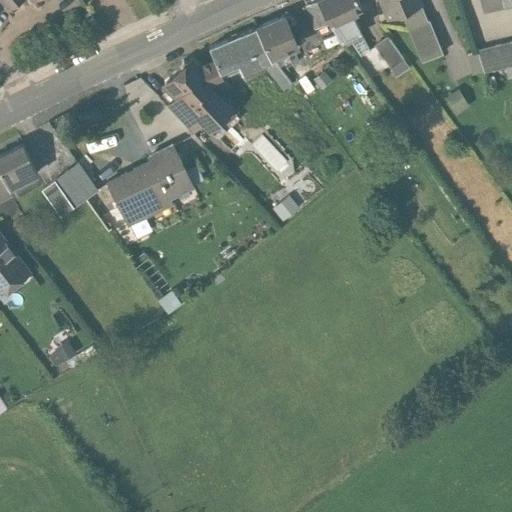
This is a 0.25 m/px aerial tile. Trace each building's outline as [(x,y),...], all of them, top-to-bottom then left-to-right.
[(361,6),(357,0),(317,0),(329,22),(341,39),(359,30),(350,11),(361,6)] [(420,3),(418,0),(380,0),(387,17),(420,3)] [(283,15),(256,27),(270,57),(271,57),(297,45),(283,15)] [(273,60),(271,57),(270,57),(256,27),(209,49),(214,60),(219,71),(237,62),(242,74),(273,60)] [(376,42),(397,73),(411,63),(390,32),(376,42)] [(511,64),(511,41),(477,50),(484,72),(511,64)] [(222,77),(219,71),(214,60),(202,66),(193,57),(188,62),(184,60),(181,68),(166,83),(208,127),(230,105),(211,85),(216,80),(222,77)] [(37,173),(22,144),(0,154),(0,198),(11,193),(8,187),(37,173)] [(193,183),(173,144),(149,156),(151,161),(107,183),(115,199),(116,198),(129,222),(147,213),(142,203),(166,191),(168,196),(193,183)] [(96,190),(77,164),(41,189),(60,215),(96,190)] [(274,205),(285,218),(302,204),(291,191),(274,205)] [(0,281),(23,263),(0,233),(0,281)] [(50,350),(57,363),(78,351),(71,338),(50,350)] [(0,411),(8,408),(0,390),(0,411)]
